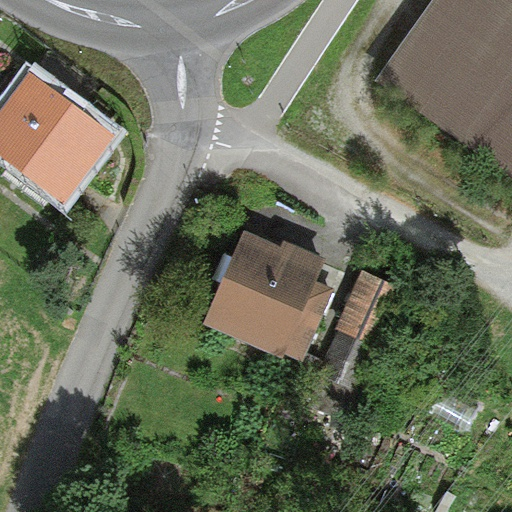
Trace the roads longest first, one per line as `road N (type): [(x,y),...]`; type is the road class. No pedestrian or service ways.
road 1 (unclassified): [(177,19),(181,142),(36,511)]
road 2 (tertiary): [(177,19),(121,20),(51,0)]
